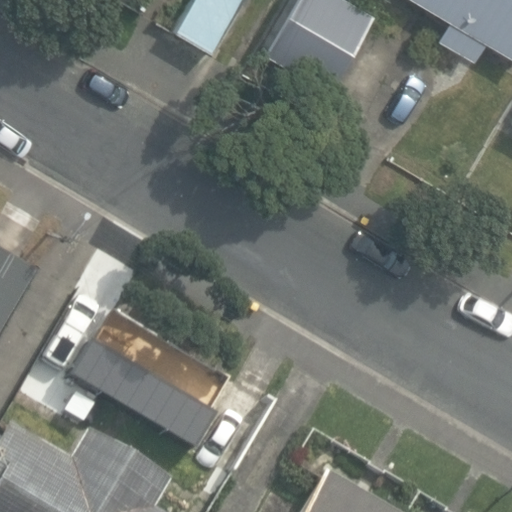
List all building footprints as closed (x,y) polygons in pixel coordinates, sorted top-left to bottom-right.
[(172,0),(160,20),(196,41),(220,0),(172,0)] [(287,0),(258,51),(324,90),(368,13),(345,0),(287,0)] [(481,40),(511,58),(511,0),(411,0),(445,20),(435,38),(470,58),(481,40)] [(0,309),(28,259),(0,243),(0,309)] [(174,440),(220,467),(261,398),(215,370),(174,440)] [(59,454),(1,420),(0,421),(0,511),(156,511),(144,505),(161,476),(76,426),(59,454)] [(291,511),(396,511),(318,466),(291,511)]
